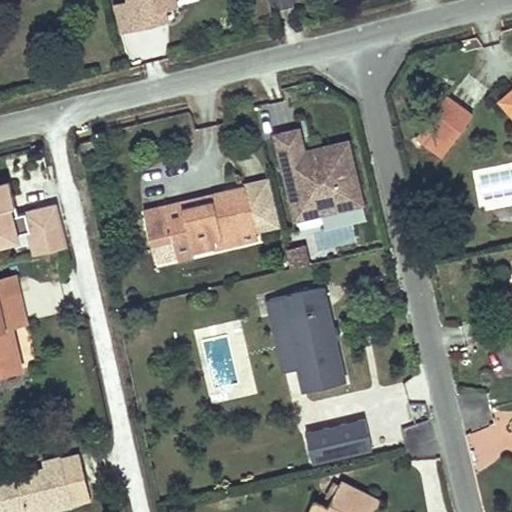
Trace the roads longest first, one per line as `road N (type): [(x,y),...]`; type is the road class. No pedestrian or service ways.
road 1 (residential): [(355,41),(468,511)]
road 2 (unclassified): [(0,127),(355,41)]
road 3 (unclassified): [(355,41),(511,2)]
